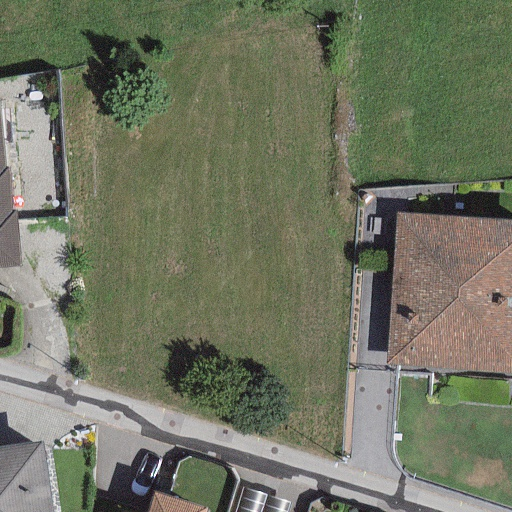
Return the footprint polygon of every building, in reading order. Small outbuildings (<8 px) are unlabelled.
[(0,270),(21,268),(17,209),(11,209),(8,168),(4,168),(0,111),(0,270)] [(511,222),(396,215),(387,364),(511,372),(511,222)] [(52,511),(41,441),(0,447),(0,511),(52,511)] [(233,511),(287,511),(291,503),(241,488),(233,511)] [(147,511),(204,511),(206,509),(153,492),(147,511)]
